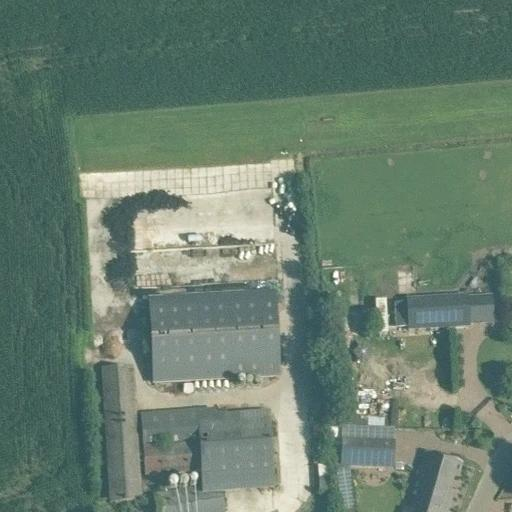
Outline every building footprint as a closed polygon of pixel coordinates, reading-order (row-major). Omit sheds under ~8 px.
[(152,385),(280,379),(276,291),(148,298),(152,385)] [(463,297),(407,301),(409,328),(465,324),(463,297)] [(90,335),(115,334),(114,315),(89,315),(90,335)] [(109,504),(140,503),(132,366),(100,368),(109,504)] [(140,420),(144,476),(199,473),(200,487),(153,495),(155,511),(223,511),(220,495),(272,492),(268,412),(197,416),(197,415),(140,420)] [(393,471),(394,443),(342,441),(341,469),(393,471)] [(443,457),(428,452),(407,511),(447,511),(453,492),(450,491),(453,478),(457,479),(462,464),(443,457)]
